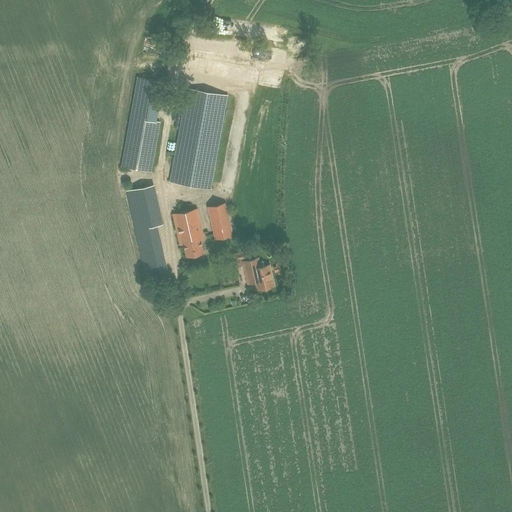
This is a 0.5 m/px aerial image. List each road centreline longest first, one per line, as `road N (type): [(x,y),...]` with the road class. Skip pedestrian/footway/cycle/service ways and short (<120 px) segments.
road 1 (track): [(177,305),(159,174),(185,34),(209,0)]
road 2 (track): [(165,204),(218,196),(229,181),(244,87)]
